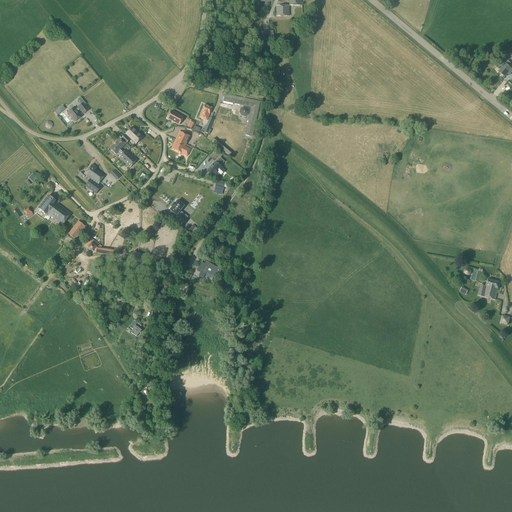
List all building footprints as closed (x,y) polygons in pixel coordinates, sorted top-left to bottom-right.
[(288,6),(276,6),(276,17),(288,17),(288,6)] [(262,42),(274,41),(273,31),(261,32),(262,42)] [(504,77),(507,74),(509,76),(511,72),(511,69),(505,64),(498,73),(504,77)] [(224,96),(223,102),(243,106),(243,107),(240,109),(239,113),(241,116),(245,117),(248,115),(249,115),(245,136),(251,137),(259,103),(224,96)] [(83,103),(78,108),(84,114),(89,110),(83,103)] [(204,105),(200,115),(199,118),(207,121),(212,108),(204,105)] [(74,107),(67,112),(74,121),(81,116),(74,107)] [(183,118),(171,111),(167,119),(179,125),(183,118)] [(210,118),(204,132),(208,133),(209,130),(214,119),(210,118)] [(143,137),(132,127),(125,135),(130,139),(135,145),(143,137)] [(187,156),(190,150),(185,147),(190,137),(181,132),(175,143),(174,143),(171,149),(187,156)] [(126,144),(130,139),(125,135),(121,140),(120,139),(110,150),(115,155),(117,153),(121,156),(125,151),(124,150),(126,148),(128,150),(130,148),(126,144)] [(214,138),(211,141),(229,156),(232,153),(214,138)] [(125,151),(121,156),(119,158),(130,168),(137,160),(126,151),(125,151)] [(206,167),(209,160),(194,154),(192,158),(198,161),(197,163),(190,160),(189,162),(197,165),(198,163),(206,167)] [(220,167),(220,166),(224,162),(220,158),(215,163),(215,162),(212,166),(211,166),(210,167),(210,168),(207,172),(213,177),(217,172),(218,173),(222,169),(221,168),(220,167)] [(83,178),(85,175),(90,179),(85,187),(95,194),(101,187),(98,185),(105,176),(96,169),(97,168),(92,165),(84,174),(81,172),(79,175),(83,178)] [(121,176),(114,170),(110,174),(116,181),(121,176)] [(36,182),(40,178),(35,173),(31,177),(36,182)] [(46,213),(49,215),(57,204),(55,202),(55,201),(48,196),(38,209),(45,215),(46,213)] [(173,217),(183,225),(186,221),(182,217),(185,213),(181,211),(185,206),(182,204),(183,203),(180,201),(179,202),(178,201),(176,204),(175,203),(173,207),(171,210),(176,214),(173,217)] [(57,204),(49,215),(62,225),(71,214),(57,204)] [(29,208),(24,212),(29,218),(33,215),(29,208)] [(85,228),(78,222),(68,235),(75,240),(85,228)] [(97,248),(101,249),(101,246),(90,238),(84,246),(93,252),(96,248),(97,248)] [(142,265),(145,260),(134,254),(132,259),(142,265)] [(211,281),(216,272),(215,271),(216,268),(211,266),(210,268),(201,263),(193,277),(197,279),(199,277),(202,279),(204,277),(211,281)] [(498,289),(500,283),(488,280),(486,286),(480,285),(478,296),(495,301),(498,289)] [(507,325),(509,318),(502,316),(500,323),(507,325)] [(134,321),(130,327),(133,330),(131,332),(136,337),(138,334),(139,335),(142,331),(139,329),(141,326),(134,321)]
